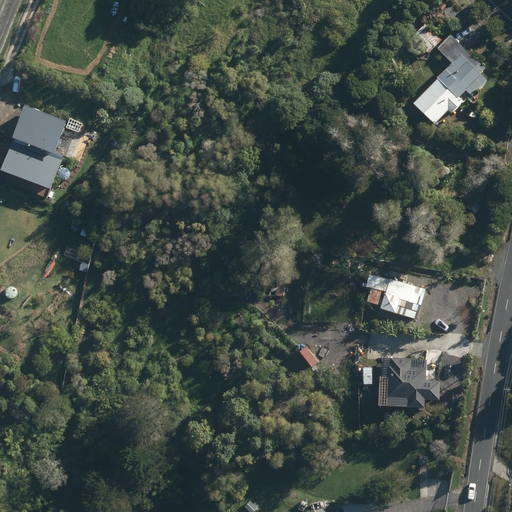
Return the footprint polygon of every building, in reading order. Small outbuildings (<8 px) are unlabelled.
[(411,53),(418,59),(426,51),(429,54),(442,39),(425,24),(412,39),(419,45),(411,53)] [(413,103),(434,124),(446,112),(448,114),(450,112),(451,113),(463,101),(459,97),(465,90),(471,96),(487,80),(480,74),(485,69),(460,44),(446,58),(452,63),(413,103)] [(0,169),(48,188),(59,160),(42,153),(41,156),(40,155),(42,149),(54,153),(66,123),(44,114),(30,148),(11,141),(0,169)] [(399,162),(408,148),(397,142),(388,156),(399,162)] [(430,180),(443,187),(452,171),(439,164),(430,180)] [(467,208),(476,213),(480,206),(471,201),(467,208)] [(98,228),(85,224),(82,235),(94,239),(98,228)] [(410,271),(395,270),(394,282),(409,283),(410,271)] [(439,302),(426,301),(425,314),(437,315),(439,302)] [(393,366),(391,397),(412,398),(411,406),(426,407),(427,399),(441,400),(442,381),(427,381),(428,369),(413,368),(414,360),(394,359),(394,367),(393,366)] [(255,500),(247,504),(251,511),(257,511),(261,510),(255,500)]
